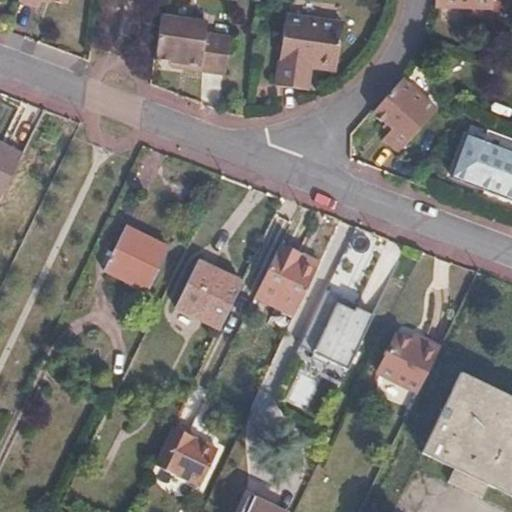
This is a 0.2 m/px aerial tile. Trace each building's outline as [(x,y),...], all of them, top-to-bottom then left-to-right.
[(279,85),(304,88),(309,60),(339,64),(346,21),(288,13),(279,85)] [(162,14),(156,56),(186,62),(185,66),(228,72),(232,36),(207,33),(209,21),(162,14)] [(404,78),(376,110),(394,127),(386,138),(401,152),(440,109),(404,78)] [(0,200),(21,157),(0,146),(0,200)] [(143,149),(133,182),(151,187),(161,154),(143,149)] [(511,165),(481,153),(476,166),(460,160),(445,198),(479,211),(476,221),(508,233),(511,223),(511,165)] [(105,271),(148,291),(169,248),(127,228),(105,271)] [(254,298),(295,316),(320,261),(280,242),(254,298)] [(197,261),(174,308),(218,329),(241,282),(197,261)] [(339,297),(326,291),(299,347),(313,353),(311,358),(328,366),(330,361),(347,370),(373,316),(356,307),(354,311),(337,303),(339,297)] [(386,353),(426,373),(449,327),(433,320),(430,326),(404,313),(386,353)] [(511,398),(461,374),(423,453),(454,469),(448,483),(480,498),(488,484),(511,496),(511,398)] [(169,431),(151,468),(197,489),(215,452),(169,431)] [(281,511),(250,496),(242,511),(281,511)]
